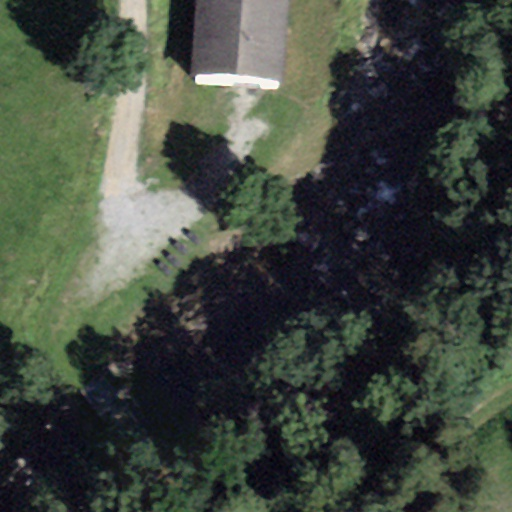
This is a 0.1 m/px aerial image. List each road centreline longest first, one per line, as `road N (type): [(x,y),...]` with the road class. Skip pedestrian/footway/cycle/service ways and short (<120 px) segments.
road 1 (track): [(203,511),(170,487),(88,389),(82,368),(86,295),(116,198)]
road 2 (track): [(129,0),(116,198)]
road 3 (track): [(511,388),(380,511)]
